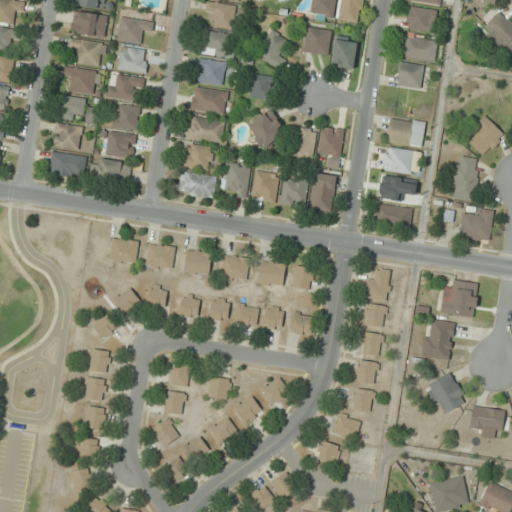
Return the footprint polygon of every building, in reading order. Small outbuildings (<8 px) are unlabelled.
[(104,8),(105,0),(76,0),(76,5),(104,8)] [(312,0),(311,16),(335,18),(336,0),(312,0)] [(362,0),(341,0),(338,20),(359,23),(362,0)] [(215,14),(214,26),(233,28),(236,5),(207,2),(206,13),(215,14)] [(407,29),(435,32),(438,10),(409,7),(407,29)] [(105,37),(108,16),(75,11),(72,32),(105,37)] [(497,50),(504,44),(511,52),(511,23),(501,11),(485,26),(491,33),(485,38),(497,50)] [(141,43),(142,32),(152,33),(154,21),(121,18),(119,40),(141,43)] [(0,48),(13,52),(17,30),(0,27),(0,48)] [(328,55),(332,30),(307,27),(304,52),(328,55)] [(201,53),(230,58),(234,35),(205,30),(201,53)] [(267,39),(260,35),(251,52),(280,69),(285,60),(278,56),(288,39),(272,30),(267,39)] [(438,41),(404,35),(400,56),(434,62),(438,41)] [(354,69),(358,42),(336,39),(332,66),(354,69)] [(76,64),(103,65),(104,41),(69,40),(68,49),(77,49),(76,64)] [(145,74),(149,51),(122,46),(118,68),(145,74)] [(0,79),(12,81),(15,59),(0,57),(0,79)] [(227,63),(200,58),(195,81),(222,86),(227,63)] [(398,86),(421,88),(423,65),(400,63),(398,86)] [(69,93),(96,89),(93,67),(66,71),(67,82),(69,93)] [(271,99),(274,77),(253,74),(250,96),(271,99)] [(143,78),(117,75),(115,86),(108,85),(107,98),(140,102),(143,78)] [(0,107),(9,107),(7,86),(0,86),(0,107)] [(227,91),(194,87),(192,110),(225,114),(227,91)] [(84,119),(84,97),(62,97),(62,119),(84,119)] [(140,127),(139,104),(113,106),(114,128),(140,127)] [(262,149),(286,131),(271,109),(247,127),(262,149)] [(187,137),(221,143),(225,122),(190,116),(187,137)] [(388,142),(423,146),(425,122),(391,118),(388,142)] [(484,156),(505,135),(488,119),(467,139),(484,156)] [(53,145),(78,151),(83,128),(57,123),(53,145)] [(318,131),(300,126),(292,155),(310,160),(318,131)] [(345,130),(323,127),(319,153),(330,155),(328,166),(339,167),(345,130)] [(106,154),(133,158),(136,135),(110,131),(106,154)] [(183,167),(211,169),(214,147),(186,144),(183,167)] [(385,173),(413,172),(412,148),(384,150),(385,173)] [(80,179),(85,158),(54,151),(49,171),(80,179)] [(475,200),(481,159),(458,156),(452,197),(475,200)] [(129,181),(131,162),(99,159),(97,178),(129,181)] [(237,197),(247,198),(250,165),(228,163),(225,189),(238,190),(237,197)] [(213,199),(216,176),(181,171),(178,194),(213,199)] [(252,200),(276,202),(279,174),(255,172),(252,200)] [(332,212),(336,176),(315,173),(310,209),(332,212)] [(308,182),(285,178),(281,203),(304,207),(308,182)] [(375,222),(410,228),(413,209),(378,203),(375,222)] [(490,241),(494,211),(464,206),(460,237),(490,241)] [(136,264),(140,241),(113,237),(109,260),(136,264)] [(146,267),(173,270),(175,246),(149,243),(146,267)] [(185,272),(209,275),(212,252),(188,249),(185,272)] [(220,278),(247,281),(249,257),(223,255),(220,278)] [(258,282),(282,286),(286,264),(262,260),(258,282)] [(311,289),(314,268),(295,265),(292,286),(311,289)] [(365,279),(369,301),(391,297),(386,270),(377,271),(378,277),(365,279)] [(445,286),(441,312),(475,317),(479,284),(455,280),(454,288),(445,286)] [(169,288),(151,284),(147,304),(165,308),(169,288)] [(112,301),(126,315),(141,300),(127,286),(112,301)] [(197,319),(201,296),(183,294),(179,316),(197,319)] [(209,318),(227,322),(231,301),(213,297),(209,318)] [(234,326),(257,328),(259,306),(236,304),(234,326)] [(365,326),(385,326),(385,305),(365,305),(365,326)] [(264,328),(282,330),(284,308),(266,306),(264,328)] [(104,340),(119,328),(106,312),(92,324),(104,340)] [(290,332),(312,336),(315,316),(294,312),(290,332)] [(455,323),(428,319),(422,356),(449,360),(455,323)] [(379,356),(384,335),(365,331),(360,352),(379,356)] [(111,351),(91,349),(89,370),(109,373),(111,351)] [(376,384),(379,363),(358,360),(355,381),(376,384)] [(169,384),(188,387),(191,365),(172,362),(169,384)] [(444,412),(466,402),(452,373),(424,386),(434,406),(440,403),(444,412)] [(272,405),(290,390),(278,375),(260,390),(272,405)] [(229,399),(231,379),(211,377),(209,397),(229,399)] [(104,400),(106,379),(87,378),(85,398),(104,400)] [(350,408),(372,413),(376,392),(355,387),(350,408)] [(182,415),(187,394),(167,389),(162,410),(182,415)] [(264,410),(250,395),(234,409),(248,425),(264,410)] [(105,408),(87,406),(84,428),(103,430),(105,408)] [(505,411),(473,406),(470,432),(502,436),(505,411)] [(355,439),(362,421),(341,412),(333,430),(355,439)] [(221,445),(238,430),(226,416),(209,431),(221,445)] [(166,447),(181,435),(167,418),(152,430),(166,447)] [(211,451),(200,435),(182,448),(193,464),(211,451)] [(99,439),(77,439),(77,457),(99,458),(99,439)] [(342,446),(321,440),(316,458),(336,464),(342,446)] [(163,466),(171,482),(188,472),(180,457),(163,466)] [(74,492),(92,491),(90,469),(72,470),(74,492)] [(281,499),(296,491),(285,473),(271,482),(281,499)] [(439,511),(470,506),(464,476),(432,483),(433,492),(429,493),(433,511),(439,511)] [(509,511),(511,507),(511,491),(490,482),(480,504),(498,511),(509,511)] [(261,511),(275,500),(264,484),(250,495),(261,511)] [(110,511),(113,509),(98,495),(85,509),(87,511),(110,511)]
